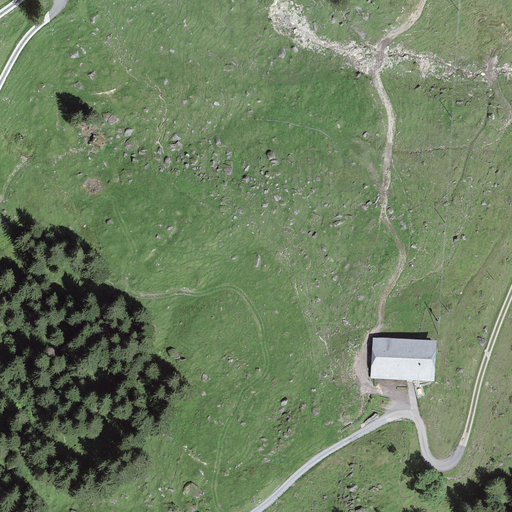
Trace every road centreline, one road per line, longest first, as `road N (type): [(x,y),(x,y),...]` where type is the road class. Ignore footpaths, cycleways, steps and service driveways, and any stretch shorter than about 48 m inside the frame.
road 1 (track): [(424,0),(387,42),(376,70),(392,125),(383,211),(402,253),(361,373),(403,413)]
road 2 (track): [(255,511),(318,458),(403,413),(419,422),(431,463),(450,463),(511,290)]
